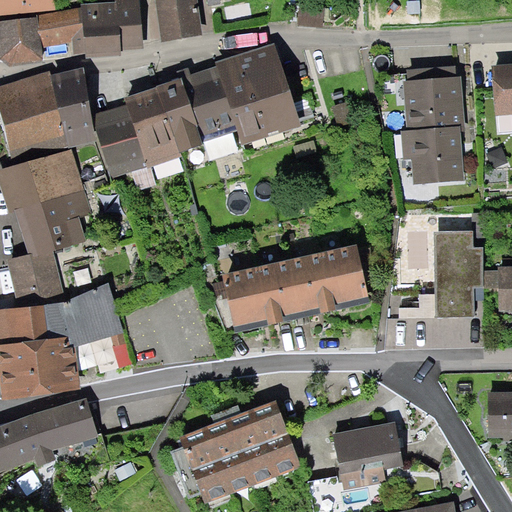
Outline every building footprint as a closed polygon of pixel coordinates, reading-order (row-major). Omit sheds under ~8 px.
[(0,0),(0,14),(56,10),(54,0),(0,0)] [(82,4),(82,7),(85,53),(86,58),(121,55),(121,49),(144,48),(140,0),(115,0),(115,2),(82,4)] [(198,0),(156,0),(161,41),(203,34),(198,0)] [(324,8),(300,6),(298,26),(322,28),(324,8)] [(37,15),(38,17),(42,47),(73,41),(74,54),(85,53),(82,7),(37,15)] [(38,17),(0,20),(0,59),(1,59),(10,67),(43,62),(42,47),(38,17)] [(302,126),(275,42),(215,62),(216,65),(238,130),(243,145),(302,126)] [(511,63),(492,65),(496,116),(511,114),(511,63)] [(156,86),(157,87),(180,153),(181,152),(203,144),(202,141),(238,130),(216,65),(191,74),(189,67),(178,71),(180,77),(156,86)] [(50,71),(0,85),(0,113),(13,163),(72,149),(71,147),(99,140),(91,113),(84,66),(51,74),(50,71)] [(408,81),(403,81),(407,131),(461,126),(461,132),(466,132),(461,77),(456,77),(455,66),(407,69),(408,81)] [(180,153),(157,87),(125,95),(128,104),(91,113),(99,140),(112,177),(148,166),(148,167),(182,155),(181,152),(180,153)] [(461,132),(461,126),(407,131),(401,131),(404,159),(412,159),(414,183),(465,179),(461,132)] [(508,162),(502,147),(487,153),(493,168),(508,162)] [(72,149),(13,163),(0,168),(0,183),(9,212),(15,210),(29,253),(7,258),(18,308),(66,300),(53,251),(86,241),(79,217),(92,214),(72,149)] [(472,212),(472,230),(474,230),(474,247),(484,247),(483,212),(472,212)] [(472,230),(435,231),(436,318),(475,316),(474,287),(484,287),(484,270),(484,247),(474,247),(474,230),(472,230)] [(358,244),(222,274),(235,333),(370,302),(358,244)] [(511,265),(499,265),(499,270),(499,287),(500,310),(511,310),(511,265)] [(499,270),(484,270),(484,287),(499,287),(499,270)] [(18,308),(0,309),(0,379),(2,399),(81,389),(76,346),(124,331),(109,282),(66,300),(18,308)] [(511,391),(488,392),(489,437),(504,437),(504,440),(511,440),(511,391)] [(32,414),(0,426),(0,472),(35,459),(39,467),(57,459),(53,450),(98,436),(86,397),(32,414)] [(276,400),(251,409),(277,477),(302,467),(276,400)] [(211,414),(214,423),(227,419),(241,413),(238,405),(211,414)] [(277,477),(251,409),(241,413),(227,419),(253,486),(277,477)] [(253,486),(227,419),(214,423),(204,428),(230,495),(253,486)] [(395,422),(333,434),(344,490),(386,482),(384,469),(404,466),(395,422)] [(230,495),(204,428),(180,437),(184,447),(202,493),(206,504),(230,495)] [(202,493),(184,447),(172,451),(190,498),(202,493)] [(455,511),(454,502),(397,511),(455,511)]
